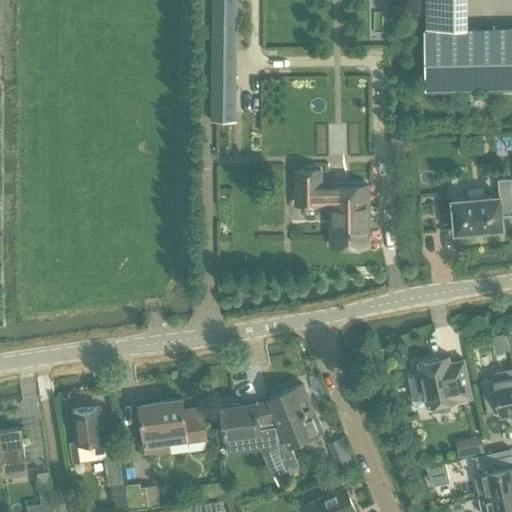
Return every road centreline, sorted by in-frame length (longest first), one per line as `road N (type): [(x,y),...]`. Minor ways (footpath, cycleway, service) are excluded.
road 1 (unclassified): [(41,359),(310,321)]
road 2 (residential): [(395,511),(310,321)]
road 3 (unclassified): [(310,321),(511,282)]
road 4 (residential): [(62,511),(41,359)]
